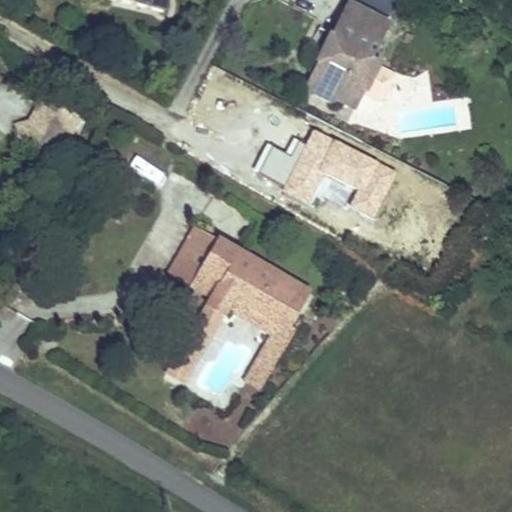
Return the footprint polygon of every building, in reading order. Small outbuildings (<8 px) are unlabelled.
[(110,0),(163,12),(166,0),(110,0)] [(398,0),(356,0),(390,17),(398,0)] [(390,25),(347,3),(332,34),(319,28),(313,41),(325,47),(328,41),(335,45),(333,50),(337,52),(332,62),(328,60),(317,63),(307,83),(311,93),(330,103),(337,100),(356,110),(377,67),(379,65),(371,61),(390,25)] [(325,47),(317,63),(328,60),(332,62),(337,52),(333,50),(335,45),(328,41),(325,47)] [(395,76),(377,67),(356,110),(370,117),(377,103),(383,101),(395,76)] [(20,141),(56,161),(82,116),(44,94),(28,122),(16,125),(20,141)] [(189,287),(217,239),(195,227),(168,274),(189,287)] [(217,239),(189,287),(211,299),(208,304),(224,314),(227,310),(233,298),(284,327),(291,315),(296,318),(297,316),(310,293),(217,239)] [(252,370),(266,378),(301,319),(297,316),(296,318),(291,315),(284,327),(233,298),(227,310),(272,336),(252,370)] [(224,314),(208,304),(198,321),(215,331),(224,314)] [(215,331),(198,321),(167,375),(184,385),(215,331)] [(252,370),(245,382),(260,390),(266,378),(252,370)]
